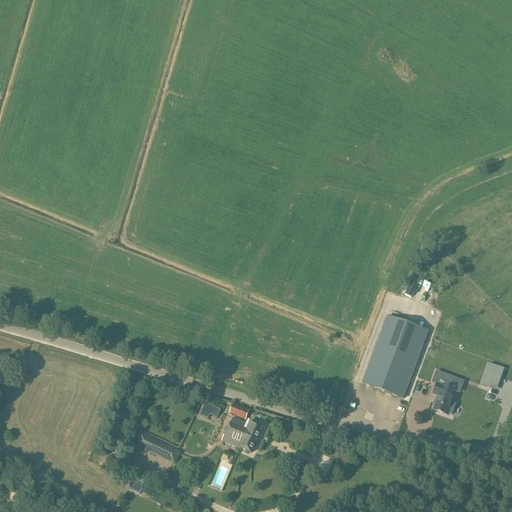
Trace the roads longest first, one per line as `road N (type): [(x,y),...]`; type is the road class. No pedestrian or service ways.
road 1 (unclassified): [(511,457),(342,426),(0,325)]
road 2 (track): [(388,301),(434,210),(511,170)]
